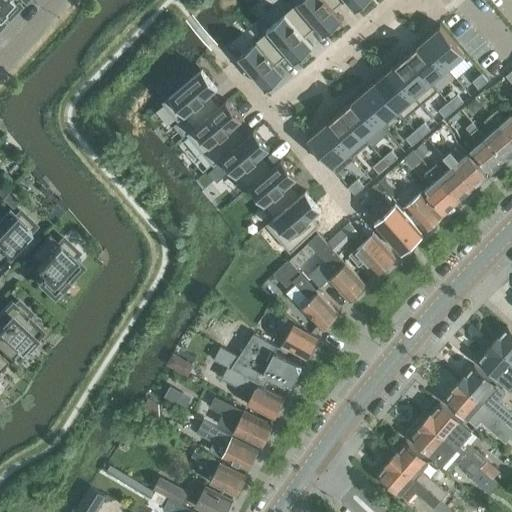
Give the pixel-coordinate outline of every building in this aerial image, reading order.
[(0,0),(0,18),(1,20),(2,19),(0,17),(0,16),(5,11),(7,14),(18,3),(14,0),(0,0)] [(294,0),(297,3),(267,28),(295,60),(313,45),(305,36),(317,26),(324,34),(324,33),(296,0),(294,0)] [(348,0),(296,0),(324,33),(342,18),(335,9),(344,0),(347,0),(355,9),(356,8),(348,0)] [(348,0),(356,8),(366,0),(348,0)] [(440,25),(423,39),(448,68),(465,54),(440,25)] [(268,30),(238,56),(265,89),(284,73),(276,64),(288,54),(294,61),(295,60),(267,28),(268,30)] [(423,39),(407,53),(438,90),(438,89),(432,82),(448,68),(423,39)] [(407,53),(390,67),(421,104),(438,90),(407,53)] [(390,67),(374,81),(405,118),(421,104),(390,67)] [(202,68),(162,102),(178,120),(185,114),(195,126),(187,133),(187,134),(227,100),(227,99),(219,106),(209,94),(218,87),(202,68)] [(482,73),(472,81),(479,88),(488,80),(482,73)] [(374,81),(357,95),(382,124),(398,111),(404,118),(405,118),(374,81)] [(457,94),(448,102),(454,109),(463,101),(457,94)] [(357,95),(341,109),(369,142),(369,141),(366,138),(382,124),(357,95)] [(475,98),(467,104),(470,107),(472,110),(476,110),(482,106),(475,98)] [(227,100),(187,134),(213,165),(255,129),(254,129),(243,138),(233,126),(243,118),(227,100)] [(448,102),(439,109),(445,117),(454,109),(448,102)] [(496,108),(490,113),(511,137),(511,112),(506,118),(496,108)] [(341,109),(324,123),(354,158),(355,157),(353,155),(369,142),(341,109)] [(511,137),(490,113),(484,119),(493,129),(485,136),(506,160),(511,154),(511,137)] [(472,121),(465,127),(479,142),(471,149),(490,172),(491,173),(506,160),(485,136),(472,121)] [(424,122),(415,130),(421,137),(430,129),(424,122)] [(324,123),(307,138),(337,172),(354,158),(324,123)] [(255,129),(213,165),(214,165),(223,158),(248,188),(282,158),(271,167),(261,155),(270,148),(255,129)] [(415,130),(406,138),(412,145),(421,137),(415,130)] [(421,143),(414,150),(421,157),(428,151),(421,143)] [(391,150),(382,158),(388,165),(398,157),(391,150)] [(403,158),(403,159),(411,168),(421,159),(413,150),(403,158)] [(450,151),(444,156),(452,166),(453,165),(473,188),(487,175),(467,152),(459,160),(450,151)] [(282,158),(248,188),(250,187),(275,216),(266,224),(306,190),(298,196),(288,184),(298,176),(283,159),(282,158)] [(382,158),(373,166),(379,173),(388,165),(382,158)] [(436,164),(429,169),(438,178),(459,201),(473,188),(453,165),(452,166),(444,173),(436,164)] [(429,169),(423,174),(432,184),(424,191),(444,214),(459,201),(438,178),(429,169)] [(358,178),(348,186),(355,194),(364,186),(358,178)] [(373,213),(391,196),(377,182),(359,198),(373,213)] [(392,183),(385,189),(390,196),(398,189),(392,183)] [(415,195),(404,205),(422,225),(424,228),(426,230),(430,226),(444,214),(422,189),(415,195)] [(9,190),(2,197),(13,207),(20,200),(9,190)] [(306,190),(266,224),(290,252),(320,224),(313,216),(322,208),(306,190)] [(396,203),(376,221),(386,233),(402,251),(422,233),(396,203)] [(9,208),(0,217),(0,245),(9,253),(12,250),(21,258),(39,239),(30,230),(31,229),(35,225),(20,211),(16,215),(9,208)] [(349,222),(328,241),(336,250),(357,231),(349,222)] [(318,232),(308,241),(336,271),(329,278),(349,300),(366,284),(318,232)] [(373,232),(349,254),(359,265),(366,259),(378,273),(395,257),(373,232)] [(36,266),(45,275),(40,281),(53,293),(57,289),(60,292),(72,279),(69,276),(81,263),(74,256),(78,252),(63,238),(59,243),(59,242),(58,243),(49,234),(31,254),(40,263),(36,266)] [(289,259),(274,273),(286,286),(293,280),(301,272),(289,259)] [(301,272),(293,280),(310,298),(318,291),(301,272)] [(310,298),(301,307),(321,328),(338,312),(318,291),(310,298)] [(0,348),(11,359),(20,350),(41,328),(28,316),(31,313),(18,301),(15,304),(11,300),(0,312),(0,314),(5,319),(0,324),(0,348)] [(275,312),(267,326),(275,331),(278,326),(283,317),(275,312)] [(283,317),(278,326),(289,331),(282,343),(307,358),(319,337),(293,323),(283,317)] [(511,329),(507,326),(493,342),(511,359),(511,329)] [(254,332),(239,355),(231,367),(259,382),(265,385),(269,376),(287,385),(288,382),(293,384),(302,365),(302,364),(275,351),(278,346),(254,332)] [(511,359),(493,342),(478,359),(501,379),(508,371),(511,373),(511,359)] [(247,404),(273,417),(275,415),(278,414),(280,409),(279,406),(284,397),(258,383),(259,382),(231,367),(239,355),(221,346),(214,359),(228,366),(222,377),(253,393),(247,404)] [(173,352),(166,364),(167,364),(173,368),(180,356),(174,353),(173,352)] [(0,371),(0,370),(8,362),(0,354),(0,372),(0,371)] [(511,412),(498,400),(505,392),(473,364),(459,380),(502,418),(511,426),(511,412)] [(467,417),(473,411),(505,440),(511,431),(511,426),(502,418),(459,380),(444,397),(467,417)] [(167,394),(187,404),(191,395),(172,385),(167,394)] [(222,414),(223,413),(229,401),(214,392),(207,405),(222,414)] [(223,413),(239,421),(233,431),(262,446),(273,424),(244,409),(229,401),(223,413)] [(427,417),(425,418),(465,454),(477,464),(480,467),(487,459),(484,457),(472,446),(464,439),(472,430),(463,422),(440,402),(430,413),(427,417)] [(458,461),(465,454),(425,418),(411,435),(442,463),(450,454),(458,461)] [(220,440),(228,444),(222,456),(248,469),(250,466),(252,465),(254,461),(254,458),(258,448),(203,420),(197,432),(214,441),(217,442),(220,440)] [(406,440),(392,457),(440,500),(447,491),(422,469),(429,460),(406,440)] [(195,458),(206,463),(210,455),(200,449),(195,458)] [(480,467),(465,454),(459,462),(473,474),(480,467)] [(210,455),(206,463),(206,464),(216,469),(210,482),(237,495),(248,474),(210,455)] [(440,500),(392,457),(377,473),(408,500),(416,491),(439,511),(454,511),(446,505),(440,500)] [(487,459),(480,467),(492,478),(499,470),(487,459)] [(111,463),(106,471),(152,498),(156,490),(153,488),(111,463)] [(156,490),(169,497),(183,504),(190,491),(161,475),(153,488),(156,490)] [(195,506),(207,511),(225,511),(227,510),(229,509),(232,504),(231,501),(232,498),(206,485),(195,506)] [(90,486),(77,508),(82,511),(94,511),(105,495),(90,486)] [(156,490),(153,498),(165,504),(169,497),(156,490)] [(198,511),(183,504),(169,497),(165,504),(165,505),(164,507),(172,511),(198,511)] [(452,498),(446,505),(454,511),(460,506),(452,498)]
